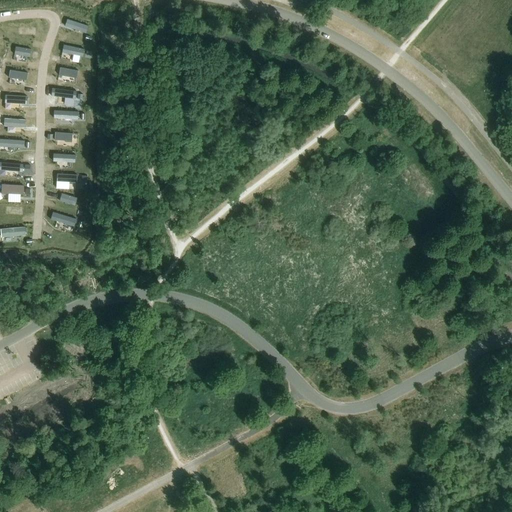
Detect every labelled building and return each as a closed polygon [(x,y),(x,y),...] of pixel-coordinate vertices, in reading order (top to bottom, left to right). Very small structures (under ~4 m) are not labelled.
[(68,19),(65,26),(87,33),(89,26),(68,19)] [(38,32),(37,24),(13,27),(14,35),(38,32)] [(64,45),(63,53),(83,57),(85,49),(64,45)] [(16,47),(15,54),(30,57),(32,49),(16,47)] [(61,67),(59,75),(77,78),(78,70),(61,67)] [(53,88),(52,96),(76,99),(77,91),(53,88)] [(6,95),(5,103),(28,104),(28,96),(6,95)] [(54,110),(54,118),(79,119),(79,111),(54,110)] [(5,118),(4,126),(26,127),(26,119),(5,118)] [(55,132),(55,140),(72,141),(73,133),(55,132)] [(0,138),(0,146),(25,148),(25,141),(0,138)] [(54,154),(54,161),(76,163),(76,155),(54,154)] [(0,162),(0,170),(23,172),(24,164),(0,162)] [(58,174),(57,182),(78,183),(78,175),(58,174)] [(2,185),(2,194),(24,194),(24,186),(2,185)] [(62,193),(60,201),(75,205),(78,198),(62,193)] [(0,207),(0,214),(23,216),(23,209),(0,207)] [(53,212),(51,219),(75,226),(77,219),(53,212)] [(26,227),(1,229),(2,237),(26,235),(26,227)]
